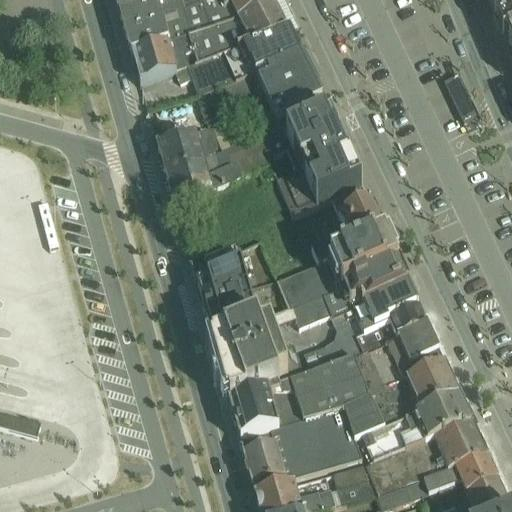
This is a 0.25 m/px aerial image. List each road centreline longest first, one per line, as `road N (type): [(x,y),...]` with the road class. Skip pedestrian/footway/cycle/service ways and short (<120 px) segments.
road 1 (tertiary): [(307,0),(511,430)]
road 2 (tertiary): [(232,511),(134,160)]
road 3 (tertiary): [(134,160),(91,0)]
road 4 (unclassified): [(134,160),(0,126)]
road 5 (tertiary): [(500,121),(452,0)]
